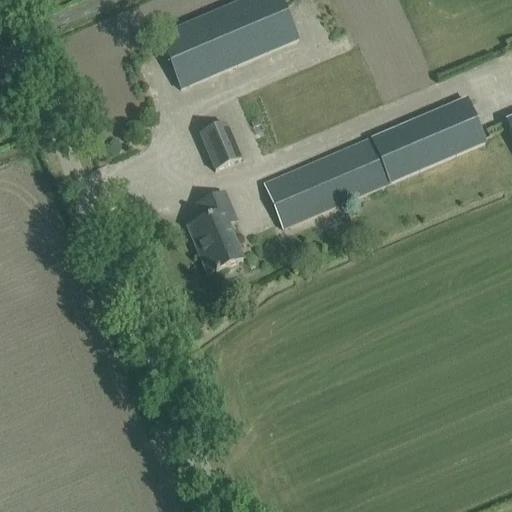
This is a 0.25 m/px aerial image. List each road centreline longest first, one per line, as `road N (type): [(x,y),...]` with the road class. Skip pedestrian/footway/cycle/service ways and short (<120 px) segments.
road 1 (unclassified): [(213,511),(0,13)]
road 2 (unknown): [(14,46),(126,0)]
